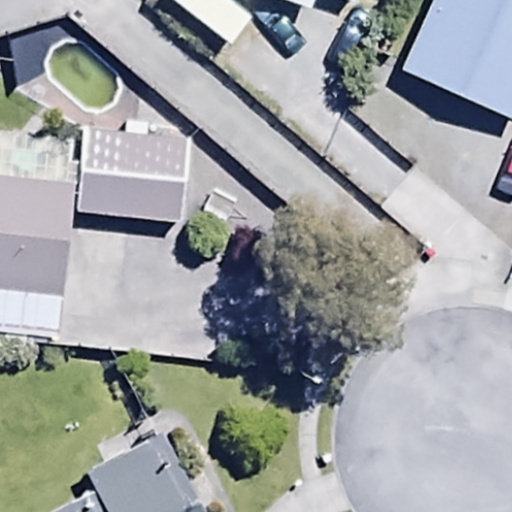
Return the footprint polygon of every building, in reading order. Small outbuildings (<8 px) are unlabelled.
[(255,0),(311,18),(316,2),(353,14),(357,0),(255,0)] [(511,0),(437,0),(402,78),(511,127),(511,0)] [(186,150),(82,141),(75,223),(180,232),(186,150)] [(72,151),(0,145),(0,341),(58,346),(72,151)] [(78,511),(196,511),(162,446),(88,485),(97,502),(78,511)]
